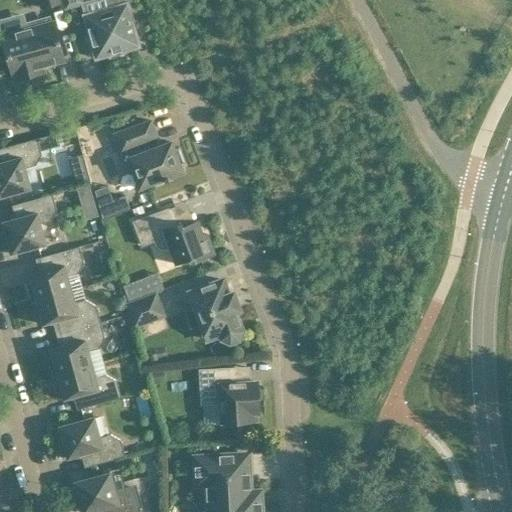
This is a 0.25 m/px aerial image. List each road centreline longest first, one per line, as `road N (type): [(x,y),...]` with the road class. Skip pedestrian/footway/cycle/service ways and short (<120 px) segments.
road 1 (residential): [(291,511),(282,340),(194,102),(178,83)]
road 2 (secondary): [(503,511),(482,331),(497,198)]
road 3 (unclassified): [(497,198),(468,184),(439,150),(356,0)]
road 4 (residential): [(0,124),(152,79),(178,83)]
road 5 (residential): [(36,511),(0,376)]
